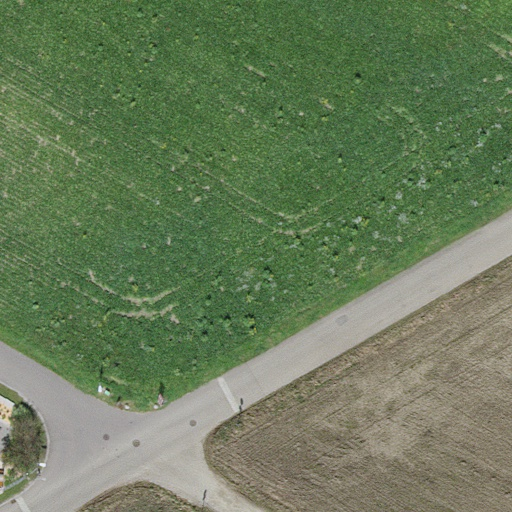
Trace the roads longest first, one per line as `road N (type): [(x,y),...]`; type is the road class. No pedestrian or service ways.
road 1 (residential): [(139,451),(511,226)]
road 2 (unclassified): [(139,451),(0,371)]
road 3 (unclassified): [(31,511),(139,451)]
